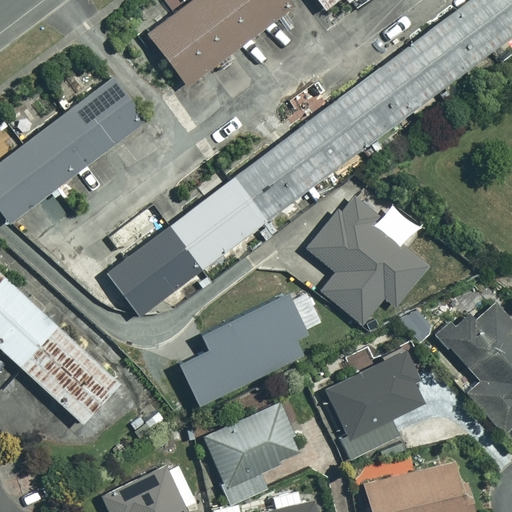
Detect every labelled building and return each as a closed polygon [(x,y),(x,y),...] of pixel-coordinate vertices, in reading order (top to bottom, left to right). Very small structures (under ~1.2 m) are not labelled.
[(298,3),(296,0),(196,0),(146,38),(184,89),(298,3)] [(511,0),(459,0),(228,175),(261,219),(511,30),(511,0)] [(338,0),(341,0),(346,6),(354,0),(356,0),(360,5),(367,0),(313,0),(323,12),(338,0)] [(141,123),(110,81),(0,164),(0,215),(7,224),(141,123)] [(261,219),(228,175),(162,223),(196,268),(261,219)] [(330,270),(315,288),(358,323),(379,297),(391,306),(425,264),(371,220),(375,215),(349,194),(336,210),(332,206),(300,246),(330,270)] [(196,268),(162,223),(99,271),(133,315),(196,268)] [(0,280),(0,352),(17,369),(55,328),(2,279),(0,280)] [(172,363),(191,404),(298,354),(291,338),(302,333),(282,291),(193,333),(201,349),(172,363)] [(511,326),(479,291),(433,335),(478,383),(466,395),(502,434),(511,424),(511,326)] [(55,328),(17,369),(79,426),(117,385),(55,328)] [(426,404),(403,354),(324,390),(345,436),(339,439),(349,460),(397,438),(389,420),(426,404)] [(296,455),(276,406),(202,435),(229,505),(266,490),(257,470),(296,455)] [(466,511),(455,464),(362,486),(368,511),(466,511)] [(189,511),(198,508),(178,467),(165,473),(163,469),(100,499),(106,511),(189,511)]
